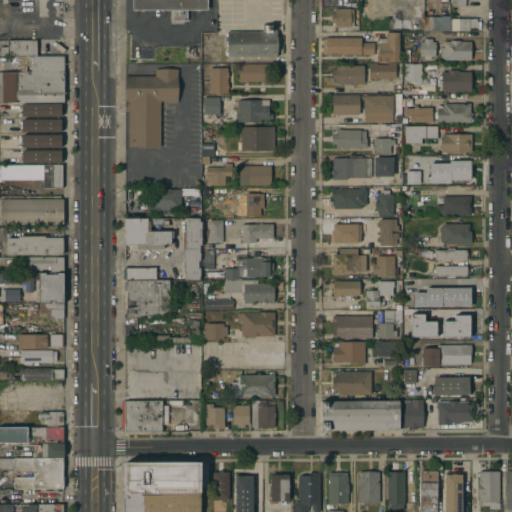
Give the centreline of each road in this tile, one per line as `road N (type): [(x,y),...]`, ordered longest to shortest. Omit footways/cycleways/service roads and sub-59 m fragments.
road 1 (residential): [(298,0),(303,444)]
road 2 (residential): [(498,0),(497,442)]
road 3 (residential): [(511,441),(93,445)]
road 4 (secondary): [(93,381),(94,71)]
